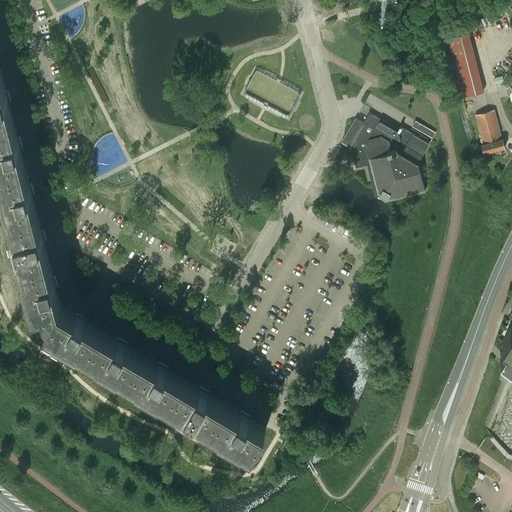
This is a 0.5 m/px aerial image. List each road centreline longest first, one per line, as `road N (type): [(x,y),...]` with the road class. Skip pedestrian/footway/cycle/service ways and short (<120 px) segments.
road 1 (unclassified): [(25,0),(63,149),(67,224),(91,292),(111,315),(193,364),(329,136),(331,107),(302,0)]
road 2 (tertiary): [(411,511),(504,259)]
